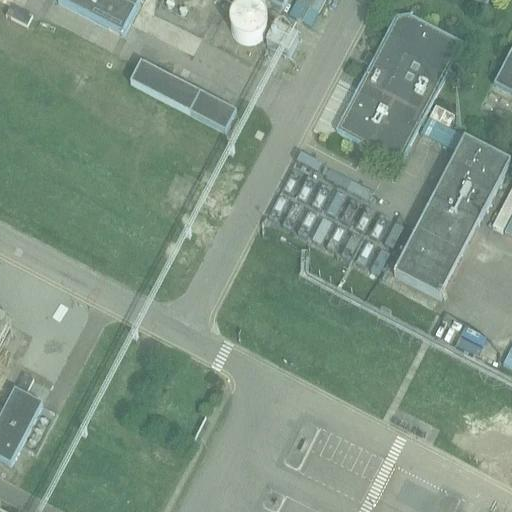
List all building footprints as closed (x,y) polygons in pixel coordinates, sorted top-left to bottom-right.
[(64,0),(65,0),(127,33),(139,9),(143,0),(64,0)] [(262,0),(285,12),(291,0),(262,0)] [(299,0),(290,18),(311,29),(326,0),(299,0)] [(465,0),(487,11),(492,0),(465,0)] [(268,35),(270,27),(268,20),(266,16),(264,13),(257,8),(250,7),(246,7),(241,8),(235,12),(232,16),(230,20),(229,27),(230,35),(232,38),(235,42),(240,46),(247,48),(252,48),(256,47),(260,45),(264,42),(267,38),(268,35)] [(336,136),(402,170),(468,47),(402,12),(336,136)] [(511,53),(493,88),(511,98),(511,53)] [(238,115),(144,66),(133,87),(227,137),(238,115)] [(465,143),(455,162),(395,278),(441,302),(511,168),(465,143)] [(372,276),(389,285),(394,276),(377,267),(372,276)] [(511,337),(495,332),(488,351),(510,359),(511,353),(511,337)] [(44,365),(35,381),(56,392),(65,376),(44,365)] [(0,466),(9,471),(43,406),(26,397),(33,382),(25,378),(0,425),(0,466)]
